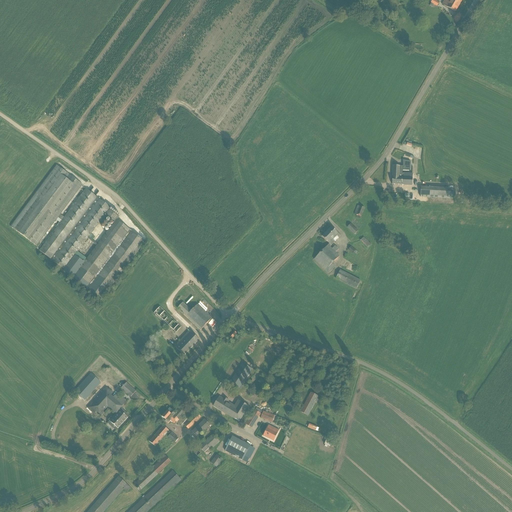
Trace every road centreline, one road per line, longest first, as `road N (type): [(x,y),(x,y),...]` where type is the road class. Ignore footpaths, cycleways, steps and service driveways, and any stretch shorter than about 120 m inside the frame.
road 1 (unclassified): [(228,316),(385,155),(476,0)]
road 2 (track): [(511,469),(384,374),(228,316)]
road 3 (unclassified): [(228,316),(109,190),(0,114)]
road 4 (unclassified): [(23,511),(82,482),(166,388)]
road 5 (unclassified): [(166,388),(281,452)]
